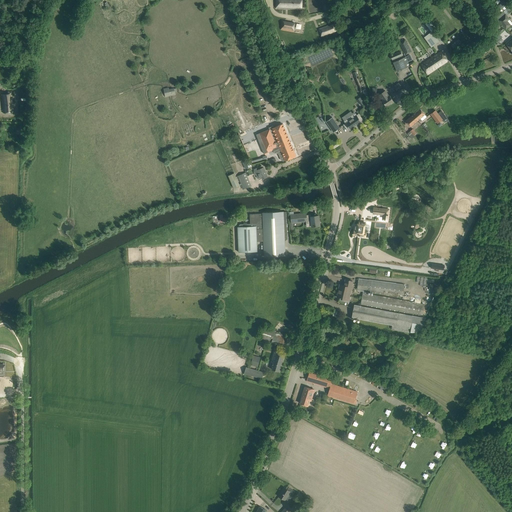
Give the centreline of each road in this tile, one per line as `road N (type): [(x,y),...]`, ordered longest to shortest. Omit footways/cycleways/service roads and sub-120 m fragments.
road 1 (unclassified): [(241,511),(278,420),(335,220),(327,171)]
road 2 (unclassified): [(327,171),(410,104),(511,65)]
road 3 (unclassified): [(327,171),(254,0)]
